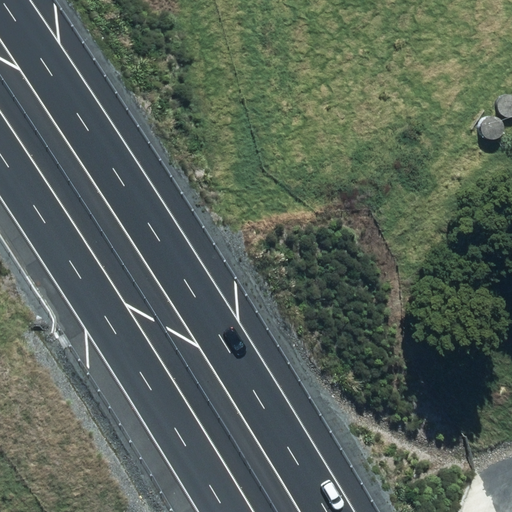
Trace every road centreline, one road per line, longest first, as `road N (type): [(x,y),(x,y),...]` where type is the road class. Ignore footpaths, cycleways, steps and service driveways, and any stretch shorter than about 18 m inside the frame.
road 1 (motorway): [(0,0),(328,511)]
road 2 (motorway): [(222,511),(0,149)]
